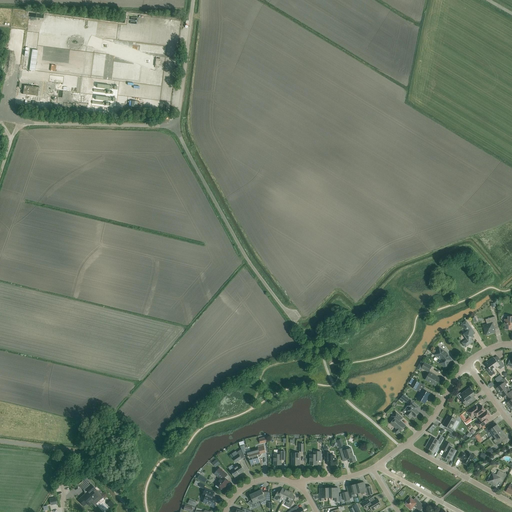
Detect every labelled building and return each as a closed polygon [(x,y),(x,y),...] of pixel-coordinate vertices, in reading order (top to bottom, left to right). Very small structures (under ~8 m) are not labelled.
[(38,96),(39,87),(24,85),(23,94),(38,96)] [(497,325),(495,317),(485,320),(487,324),(487,325),(483,326),(485,332),(485,333),(486,334),(487,335),(488,335),(489,334),(495,332),(493,326),(497,325)] [(472,335),(473,335),(475,333),(472,329),(466,321),(462,324),(467,332),(464,335),(467,339),(462,343),(465,347),(473,342),(471,339),(472,338),(473,336),(472,335)] [(446,368),(451,361),(450,361),(451,360),(449,358),(450,358),(446,353),(439,348),(434,355),(441,360),(439,364),(446,368)] [(498,363),(493,357),(489,360),(496,369),(498,367),(499,369),(501,369),(504,366),(504,365),(501,360),(498,363)] [(493,371),(496,369),(489,360),(485,364),(489,369),(487,371),(491,376),(495,373),(493,371)] [(422,368),(429,372),(432,367),(425,363),(422,368)] [(436,386),(440,379),(434,375),(430,372),(425,380),(436,386)] [(499,393),(507,387),(506,385),(508,383),(504,378),(498,383),(500,386),(496,389),(499,393)] [(420,384),(414,380),(411,387),(416,390),(420,384)] [(507,387),(499,393),(503,398),(507,394),(509,397),(511,394),(511,388),(509,390),(507,387)] [(466,406),(472,402),(476,400),(473,397),(475,395),(470,388),(461,395),(463,398),(461,399),(466,406)] [(431,394),(423,390),(421,393),(421,392),(417,399),(425,404),(428,397),(429,398),(431,394)] [(419,412),(416,410),(419,407),(417,406),(411,401),(407,407),(410,409),(408,412),(405,415),(410,419),(413,416),(415,418),(419,412)] [(478,408),(476,406),(474,407),(467,412),(471,417),(475,414),(477,418),(486,411),(482,406),(478,408)] [(480,429),(487,423),(489,422),(487,419),(491,416),(486,411),(477,418),(478,417),(480,420),(476,424),(480,429)] [(400,432),(401,431),(403,431),(404,428),(404,427),(406,426),(400,421),(403,418),(396,412),(392,417),(394,419),(390,424),(397,429),(394,432),(394,433),(396,434),(397,434),(399,432),(400,432)] [(452,428),(456,420),(448,416),(445,421),(443,425),(445,426),(444,429),(452,434),(454,430),(452,428)] [(493,436),(501,430),(497,425),(492,428),(490,425),(485,429),(488,434),(491,432),(493,436)] [(501,430),(493,436),(496,439),(493,441),(497,445),(502,442),(500,439),(505,435),(501,430)] [(479,442),(482,440),(479,436),(480,435),(478,432),(474,435),(476,438),(479,442)] [(440,445),(444,438),(441,436),(438,441),(431,437),(426,447),(433,451),(437,443),(440,445)] [(446,442),(442,449),(441,450),(445,452),(442,456),(449,460),(453,455),(454,455),(456,451),(450,447),(451,445),(446,442)] [(259,458),(260,456),(262,454),(266,452),(264,445),(258,447),(258,449),(247,452),(248,457),(249,457),(250,460),(251,465),(260,463),(259,458)] [(344,451),(343,448),(339,449),(343,460),(349,459),(350,463),(356,461),(355,456),(354,457),(351,448),(344,451)] [(281,465),(281,460),(285,460),(285,459),(285,451),(278,451),(278,455),(274,454),(274,465),(281,465)] [(317,465),(317,461),(321,461),(321,459),(321,452),(314,452),(314,455),(310,455),(310,465),(317,465)] [(325,452),(325,459),(325,461),(328,461),(328,465),(334,465),(337,465),(337,460),(334,460),(334,456),(330,456),(330,452),(325,452)] [(466,455),(462,452),(459,458),(463,460),(462,462),(469,466),(474,456),(468,452),(466,455)] [(292,465),(300,465),(300,453),(292,453),(292,465)] [(238,454),(232,458),(236,463),(242,459),(238,454)] [(241,474),(245,471),(240,464),(230,471),(233,474),(235,477),(240,473),(241,474)] [(230,482),(225,478),(227,475),(226,474),(220,468),(215,474),(220,478),(220,480),(216,484),(216,487),(217,488),(220,487),(222,490),(226,485),(227,486),(230,482)] [(489,479),(489,480),(488,482),(490,483),(496,486),(499,480),(503,482),(507,475),(499,470),(496,476),(492,474),(490,475),(489,477),(489,479)] [(197,479),(201,481),(205,483),(207,480),(203,477),(199,475),(197,479)] [(81,487),(87,483),(84,480),(85,479),(78,485),(79,485),(79,484),(81,487)] [(361,483),(355,485),(358,493),(361,493),(361,494),(362,495),(367,494),(367,495),(373,494),(371,486),(365,487),(364,482),(361,483)] [(89,506),(98,498),(92,491),(95,489),(91,484),(85,489),(88,492),(78,500),(84,506),(87,503),(89,506)] [(355,494),(358,493),(355,485),(350,486),(347,487),(348,492),(343,493),(345,501),(350,500),(350,498),(354,497),(355,495),(355,494)] [(323,498),(329,498),(329,488),(323,488),(320,488),(320,494),(320,501),(323,501),(323,498)] [(335,488),(329,488),(329,498),(335,498),(335,502),(338,502),(338,494),(338,488),(335,488)] [(206,489),(203,494),(206,495),(204,501),(205,502),(205,503),(205,504),(213,507),(214,507),(215,507),(216,504),(215,503),(217,499),(214,498),(213,497),(214,496),(213,496),(214,493),(206,489)] [(283,489),(282,491),(279,489),(278,492),(274,499),(279,501),(280,499),(284,500),(288,491),(283,489)] [(256,493),(260,501),(261,504),(265,502),(270,500),(269,493),(263,493),(261,490),(256,493)] [(288,491),(284,500),(287,502),(285,506),(290,508),(294,500),(291,499),(293,494),(288,491)] [(256,502),(260,501),(256,493),(250,495),(252,499),(248,503),(253,508),(258,506),(256,502)] [(53,505),(59,503),(57,496),(51,498),(53,505)] [(404,504),(406,505),(411,510),(414,506),(417,509),(422,504),(415,498),(413,500),(410,497),(404,504)] [(381,506),(377,499),(370,503),(368,500),(362,503),(366,509),(370,507),(372,511),(381,506)]
